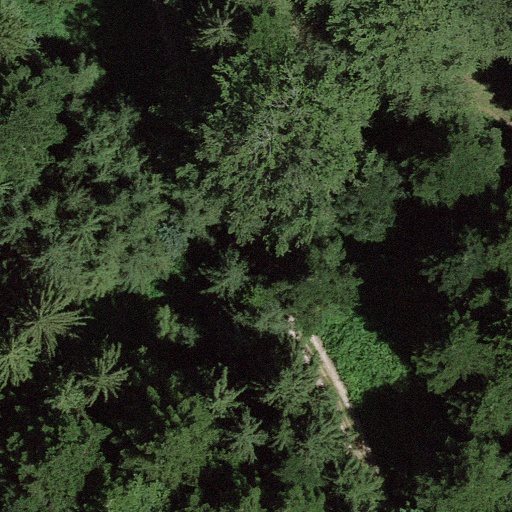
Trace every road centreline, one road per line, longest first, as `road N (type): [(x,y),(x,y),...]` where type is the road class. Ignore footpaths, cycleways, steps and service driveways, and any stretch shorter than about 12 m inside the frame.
road 1 (track): [(377,511),(237,182),(176,0)]
road 2 (track): [(511,117),(471,94),(394,77),(313,73),(207,103)]
